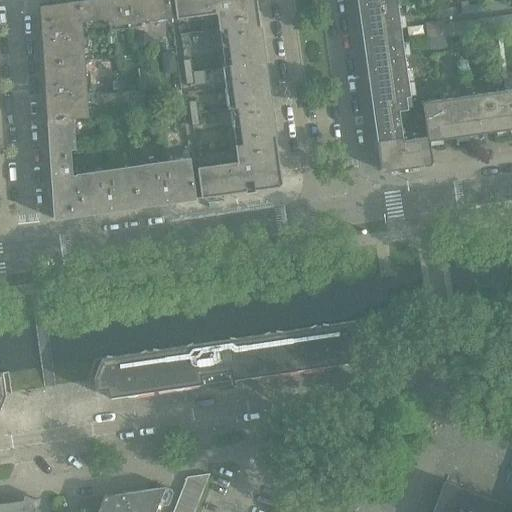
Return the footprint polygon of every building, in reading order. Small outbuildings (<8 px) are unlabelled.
[(170,0),(96,0),(80,2),(82,22),(102,20),(111,26),(172,18),(170,0)] [(258,8),(257,0),(174,0),(177,19),(217,14),(258,8)] [(507,9),(505,1),(469,6),(469,2),(461,3),(462,15),(507,9)] [(41,7),(43,35),(45,63),(85,60),(82,22),(80,2),(41,7)] [(401,43),(395,3),(359,8),(364,48),(401,43)] [(266,62),(258,8),(217,14),(225,66),(225,68),(266,62)] [(454,16),(453,9),(440,10),(442,18),(454,16)] [(511,28),(511,15),(462,23),(464,35),(511,28)] [(446,48),(444,38),(452,37),(451,24),(443,25),(442,21),(426,23),(428,38),(430,51),(446,48)] [(406,82),(401,43),(364,48),(370,88),(406,82)] [(85,60),(45,63),(48,121),(73,119),(89,117),(85,60)] [(191,60),(183,61),(185,73),(192,72),(191,60)] [(272,104),(266,62),(225,68),(225,66),(222,67),(228,111),(231,111),(230,109),(272,104)] [(192,72),(185,73),(186,86),(194,85),(192,72)] [(403,137),(400,110),(405,110),(403,98),(409,97),(406,82),(370,88),(377,140),(403,137)] [(510,130),(504,92),(464,97),(470,136),(510,130)] [(470,136),(464,97),(425,103),(430,137),(431,142),(470,136)] [(196,101),(189,102),(190,115),(198,114),(196,101)] [(279,157),(275,131),(272,104),(230,109),(231,111),(238,163),(279,157)] [(198,114),(190,115),(192,127),(200,126),(198,114)] [(73,119),(48,121),(55,220),(84,216),(78,175),(72,176),(71,150),(75,150),(73,119)] [(434,166),(431,147),(430,142),(431,142),(430,137),(404,141),(403,137),(377,140),(381,168),(381,169),(382,170),(382,171),(383,171),(384,172),(385,172),(386,172),(434,166)] [(283,185),(281,171),(279,157),(238,163),(198,168),(202,199),(237,194),(237,193),(254,190),(255,191),(281,188),(280,187),(282,185),(283,185)] [(190,159),(162,163),(135,167),(141,208),(196,200),(190,159)] [(135,167),(107,171),(78,175),(84,216),(141,208),(135,167)] [(102,359),(95,379),(97,392),(107,390),(109,398),(125,396),(124,390),(139,388),(140,394),(171,389),(171,383),(186,381),(187,387),(201,385),(202,393),(235,388),(234,380),(249,378),(248,372),(263,370),(264,376),(295,371),(294,365),(309,363),(310,369),(341,364),(340,358),(349,357),(347,345),(358,343),(354,322),(102,359)] [(475,409),(467,428),(477,433),(485,413),(475,409)] [(187,478),(173,511),(195,511),(210,475),(187,478)] [(498,511),(500,508),(501,506),(445,483),(433,511),(498,511)] [(156,511),(166,488),(104,497),(98,511),(35,511),(40,500),(0,505),(0,511),(156,511)]
